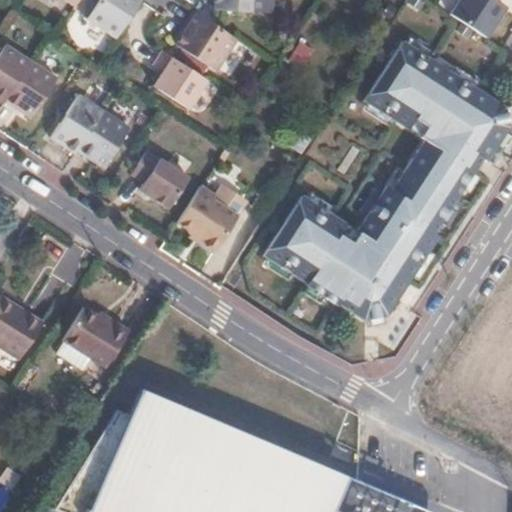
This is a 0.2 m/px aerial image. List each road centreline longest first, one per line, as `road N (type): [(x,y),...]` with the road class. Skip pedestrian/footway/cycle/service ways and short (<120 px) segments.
road 1 (residential): [(0,167),(199,301),(384,410)]
road 2 (residential): [(384,410),(511,222)]
road 3 (residential): [(384,410),(511,481)]
